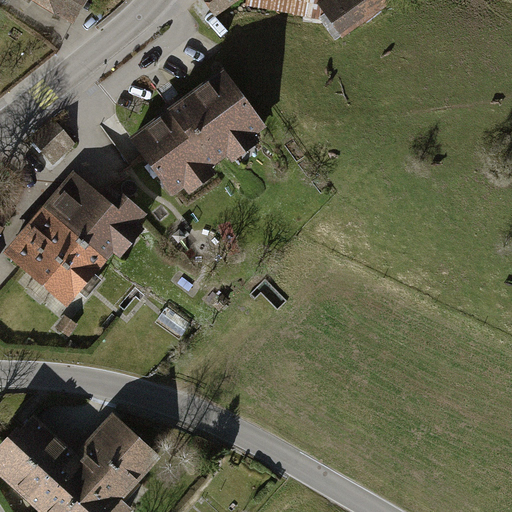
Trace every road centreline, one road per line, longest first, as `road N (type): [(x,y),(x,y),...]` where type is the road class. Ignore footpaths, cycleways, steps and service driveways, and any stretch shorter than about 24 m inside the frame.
road 1 (tertiary): [(0,376),(58,372),(169,400),(275,447),(384,511)]
road 2 (secondary): [(0,127),(157,0)]
